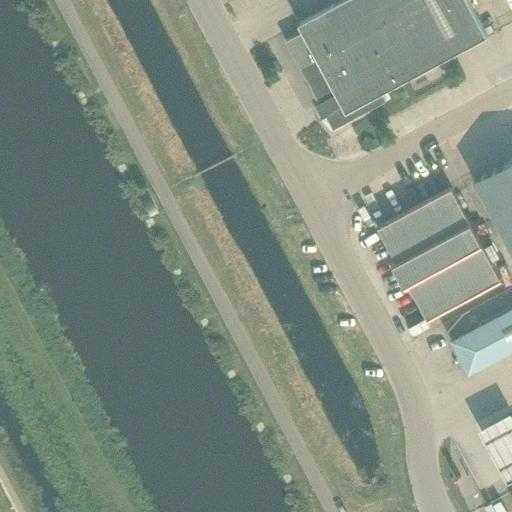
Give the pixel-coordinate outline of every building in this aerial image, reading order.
[(326,116),(333,128),(334,128),(335,128),(386,101),(386,100),(381,92),(487,35),(468,0),(338,0),(298,21),(303,29),(285,39),(319,102),(320,103),(321,102),(322,102),(329,112),(320,118),(321,119),(326,116)] [(511,159),(474,180),(511,249),(511,159)] [(413,285),(430,317),(501,279),(451,187),(381,225),(398,257),(395,258),(410,287),(413,285)] [(469,373),(511,350),(511,307),(451,339),(469,373)] [(511,423),(481,439),(508,494),(511,491),(511,423)]
